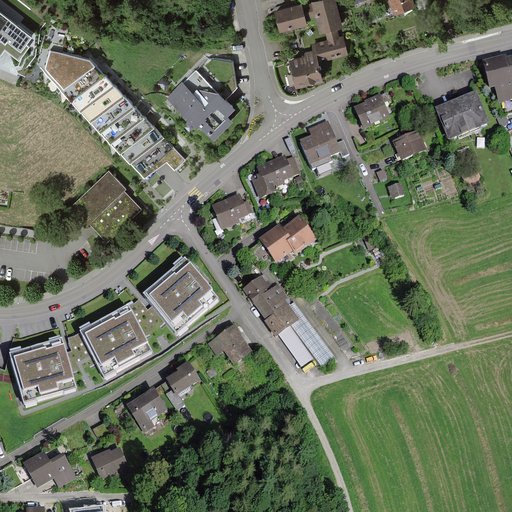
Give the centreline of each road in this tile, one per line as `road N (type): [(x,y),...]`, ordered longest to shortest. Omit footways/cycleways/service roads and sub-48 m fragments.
road 1 (residential): [(0,464),(244,307)]
road 2 (unclassified): [(280,123),(371,76),(511,37)]
road 3 (track): [(301,381),(511,332)]
road 4 (unclassified): [(0,310),(78,294),(176,213)]
road 5 (track): [(301,381),(348,511)]
road 6 (unclassified): [(176,213),(280,123)]
road 7 (residential): [(0,496),(130,495)]
road 8 (residential): [(280,123),(246,0)]
